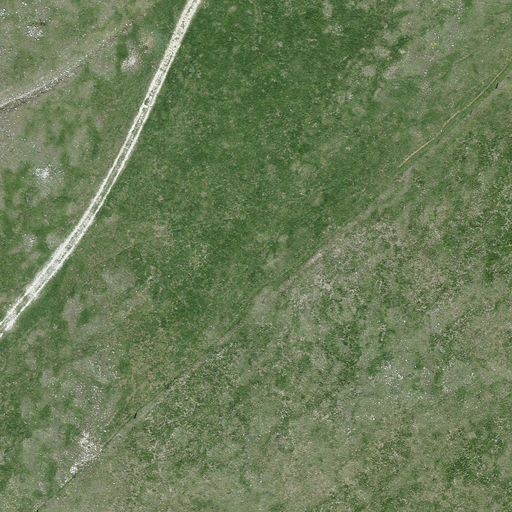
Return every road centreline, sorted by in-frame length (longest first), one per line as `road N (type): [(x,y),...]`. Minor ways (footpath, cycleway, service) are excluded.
road 1 (track): [(0,329),(82,223),(194,0)]
road 2 (track): [(161,0),(0,98)]
